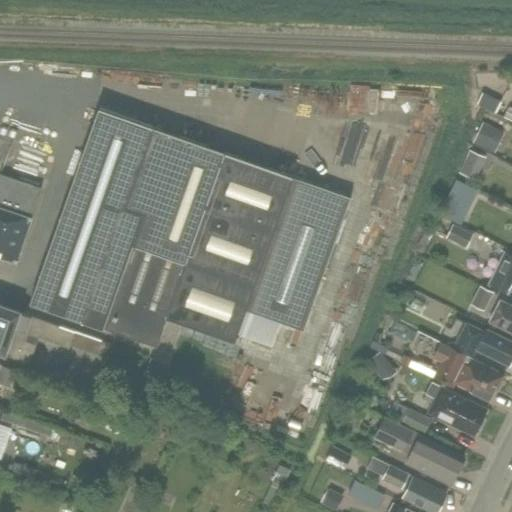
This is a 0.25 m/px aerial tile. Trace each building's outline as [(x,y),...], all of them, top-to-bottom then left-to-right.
[(98,107),(30,302),(103,329),(105,329),(106,328),(156,346),(167,317),(234,341),(237,334),(238,331),(246,309),(280,321),(296,327),(302,329),(303,329),(351,196),(293,175),(206,146),(202,158),(182,150),(186,138),(98,107)] [(473,141),(494,152),(504,132),(483,121),(473,141)] [(202,158),(206,146),(186,138),(182,150),(202,158)] [(9,175),(0,172),(0,254),(16,260),(41,187),(20,179),(21,174),(43,181),(51,159),(10,144),(2,167),(11,170),(9,175)] [(459,171),(475,178),(485,156),(468,149),(459,171)] [(440,211),(454,218),(462,204),(448,196),(440,211)] [(446,237),(466,247),(473,233),(453,222),(446,237)] [(511,255),(505,252),(489,283),(507,293),(510,288),(511,289),(511,255)] [(493,291),(481,285),(472,303),(484,310),(493,291)] [(511,331),(511,304),(500,299),(489,320),(511,331)] [(59,325),(59,324),(44,319),(0,303),(0,351),(4,353),(5,352),(30,361),(40,336),(68,346),(70,341),(108,355),(112,344),(100,340),(59,325)] [(246,309),(238,331),(261,339),(260,342),(272,346),(279,325),(280,321),(246,309)] [(511,357),(511,340),(486,327),(484,330),(466,322),(454,347),(472,356),(476,349),(509,365),(511,357)] [(502,372),(441,342),(434,356),(442,360),(434,376),(452,386),(454,381),(489,399),(496,385),(502,379),(500,375),(502,372)] [(382,379),(395,369),(380,351),(367,361),(382,379)] [(164,378),(169,363),(151,357),(146,372),(164,378)] [(0,381),(10,385),(16,369),(0,363),(0,381)] [(412,377),(415,369),(405,364),(401,372),(412,377)] [(475,433),(486,410),(472,403),(473,401),(431,381),(425,393),(434,397),(427,412),(454,425),(455,423),(475,433)] [(425,432),(431,418),(409,407),(401,421),(425,432)] [(53,425),(4,408),(0,418),(50,435),(53,425)] [(464,456),(384,417),(374,437),(402,450),(400,454),(408,458),(406,462),(450,483),(464,456)] [(325,460),(343,470),(351,455),(333,445),(325,460)] [(374,455),(368,467),(383,475),(389,464),(374,455)] [(279,463),(262,501),(273,505),(289,468),(279,463)] [(436,511),(446,492),(389,464),(383,475),(382,478),(402,487),(405,482),(409,484),(403,496),(434,511),(436,511)] [(365,483),(355,478),(349,492),(358,496),(365,483)] [(341,492),(330,487),(323,502),(334,507),(341,492)] [(414,511),(406,508),(406,509),(393,503),(388,511),(414,511)]
